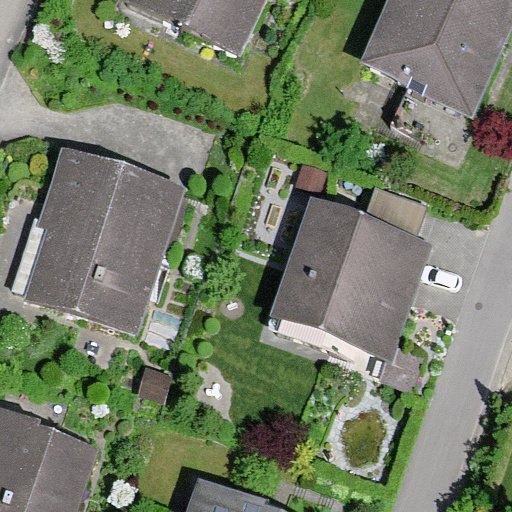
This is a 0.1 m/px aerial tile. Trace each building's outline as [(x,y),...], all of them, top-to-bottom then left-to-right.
[(255,0),(129,0),(127,4),(235,49),(255,0)] [(511,51),(511,0),(407,0),(381,65),(488,109),(511,51)] [(187,178),(76,146),(31,300),(143,332),(187,178)] [(432,238),(324,194),(262,341),(370,386),(432,238)] [(0,395),(0,511),(84,511),(112,437),(0,395)] [(286,511),(203,482),(192,511),(286,511)]
